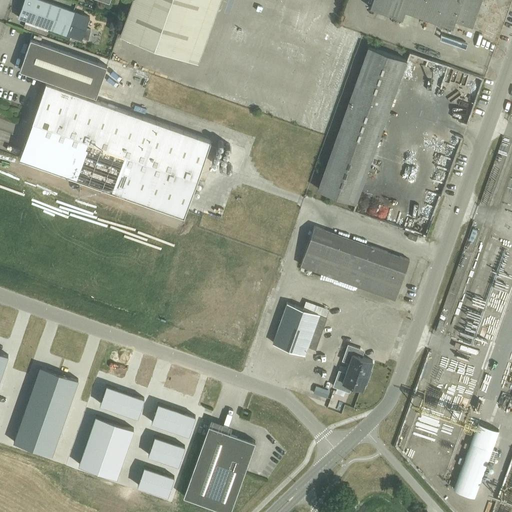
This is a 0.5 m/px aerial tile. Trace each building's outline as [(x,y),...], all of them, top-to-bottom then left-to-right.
[(74,11),(42,0),(24,0),(18,17),(82,40),(82,38),(88,40),(92,29),(86,27),(90,17),(74,11)] [(132,0),(120,35),(188,59),(208,0),(132,0)] [(372,0),(370,8),(402,19),(405,11),(452,28),(455,20),(471,25),(479,0),(372,0)] [(107,66),(30,39),(20,70),(96,97),(107,66)] [(406,60),(368,46),(317,189),(355,203),(406,60)] [(121,82),(128,76),(122,68),(114,74),(121,82)] [(135,81),(149,87),(153,75),(139,70),(135,81)] [(211,141),(95,100),(46,83),(19,158),(184,216),(186,210),(211,141)] [(339,83),(336,90),(342,92),(345,85),(339,83)] [(214,215),(216,207),(198,204),(197,212),(214,215)] [(409,260),(314,226),(300,265),(395,299),(409,260)] [(506,298),(510,288),(498,283),(493,293),(506,298)] [(327,317),(287,303),(272,343),(305,354),(307,346),(315,349),(327,317)] [(347,368),(368,375),(371,368),(370,368),(372,361),(357,355),(360,349),(348,344),(343,358),(350,361),(347,368)] [(0,350),(0,379),(9,354),(0,350)] [(40,366),(31,391),(50,398),(59,372),(40,366)] [(368,375),(347,368),(345,375),(338,372),(333,386),(345,390),(347,384),(362,389),(365,382),(366,382),(368,375)] [(59,372),(53,391),(61,394),(68,375),(59,372)] [(68,375),(61,394),(72,398),(78,379),(68,375)] [(106,385),(100,404),(138,417),(145,398),(106,385)] [(318,387),(316,394),(330,398),(332,391),(318,387)] [(31,391),(28,401),(47,407),(49,401),(50,398),(31,391)] [(53,391),(49,401),(68,407),(72,398),(53,391)] [(28,401),(14,442),(33,448),(39,429),(43,420),(46,410),(47,407),(28,401)] [(47,407),(46,410),(65,417),(68,407),(49,401),(47,407)] [(158,402),(151,422),(189,435),(195,415),(158,402)] [(46,410),(43,420),(62,426),(65,417),(46,410)] [(96,415),(79,464),(117,477),(134,428),(96,415)] [(43,420),(39,429),(59,436),(62,426),(43,420)] [(231,511),(256,442),(209,425),(184,497),(228,511),(231,511)] [(39,429),(33,448),(52,455),(59,436),(39,429)] [(154,435),(148,454),(178,465),(185,446),(154,435)] [(471,442),(454,489),(474,496),(492,449),(471,442)] [(144,465),(137,485),(168,495),(174,476),(144,465)]
